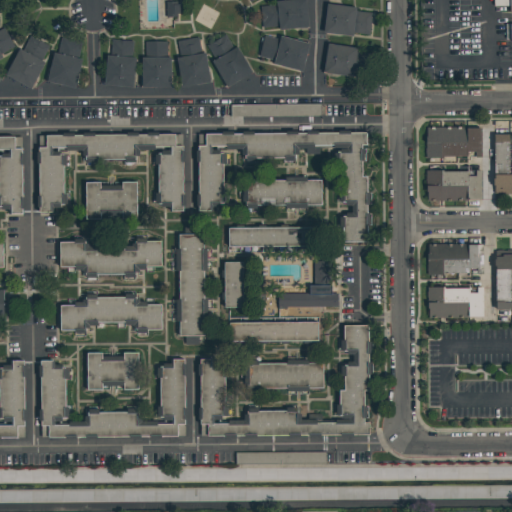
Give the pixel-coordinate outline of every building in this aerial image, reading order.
[(276,1),(285,0),(305,0),(308,27),(279,30),(278,26),(262,28),(260,6),(276,5),(276,1)] [(493,0),(511,0),(511,40),(510,41),(510,39),(505,39),(505,24),(510,24),(510,6),(494,6),(493,0)] [(166,1),(177,1),(177,4),(181,4),(181,13),(177,14),(177,17),(166,17),(166,1)] [(326,4),(356,7),(355,11),(372,13),(369,34),(353,32),(353,36),(323,33),(326,4)] [(0,29),(4,27),(14,47),(0,55),(2,58),(0,59),(0,29)] [(206,45),(225,34),(233,48),(236,46),(252,72),(227,87),(211,62),(215,60),(206,45)] [(258,56),(264,35),(279,39),(280,36),(309,43),(302,72),(273,64),(274,60),(258,56)] [(19,48),(22,50),(29,36),(49,46),(41,61),(44,62),(30,89),(5,75),(19,48)] [(53,52),(57,53),(60,37),(82,43),(78,58),(82,59),(74,88),(46,81),(53,52)] [(177,41),(198,37),(201,53),(205,52),(210,82),(181,87),(176,58),(179,57),(177,41)] [(111,39),(133,41),(132,57),(135,57),(133,87),(104,85),(106,55),(110,55),(111,39)] [(145,41),(167,41),(167,57),(171,57),(171,87),(141,87),(141,57),(145,57),(145,41)] [(328,43),(357,48),(356,51),(370,53),(367,75),(352,73),(352,76),(323,72),(328,43)] [(230,105),(321,104),(321,116),(230,117),(230,105)] [(481,157),(475,157),(475,152),(467,152),(467,156),(441,156),(441,158),(425,158),(425,137),(426,137),(426,127),(466,127),(466,128),(481,128),(481,157)] [(197,146),(205,145),(205,134),(221,133),(221,132),(233,132),(233,133),(241,133),(241,132),(254,132),(254,133),(285,133),(285,131),(297,131),(297,133),(304,133),(304,131),(318,131),(318,133),(333,132),(333,130),(350,130),(350,132),(366,132),(366,145),(361,145),(361,149),(363,149),(363,161),(361,161),(362,176),(366,176),(367,192),(368,192),(369,205),(366,205),(367,213),(369,213),(369,225),(367,225),(367,241),(342,242),(342,227),(339,227),(339,217),(342,217),(342,216),(345,216),(345,213),(351,212),(351,206),(345,206),(345,201),(339,201),(339,191),(342,191),(341,177),(337,177),(337,164),(332,164),(332,153),(336,153),(336,151),(340,151),(340,149),(346,149),(346,148),(332,148),(332,147),(319,147),(319,154),(305,154),(305,149),(298,149),(298,154),(295,154),(295,158),(294,158),(294,161),(284,161),(284,158),(255,158),(255,161),(245,162),(245,159),(244,159),(244,155),(241,155),(241,149),(226,149),(226,146),(211,146),(211,150),(218,149),(218,152),(222,152),(222,153),(225,153),(225,164),(223,164),(223,192),(226,192),(226,203),(223,203),(223,204),(219,204),(219,206),(211,206),(212,211),(198,211),(197,206),(196,206),(195,194),(198,194),(197,162),(195,162),(195,150),(197,150),(197,146)] [(182,146),(182,151),(185,150),(185,162),(182,162),(183,194),(185,194),(185,206),(183,206),(183,211),(169,212),(169,207),(161,207),(161,203),(155,203),(155,193),(158,193),(157,164),(154,164),(154,154),(157,154),(157,153),(161,153),(161,150),(168,150),(168,147),(154,147),(154,150),(139,150),(139,156),(135,156),(135,159),(134,159),(134,162),(125,162),(125,159),(96,160),(96,163),(86,163),(86,160),(85,160),(85,156),(82,156),(82,150),(66,151),(66,148),(52,148),(52,152),(60,152),(60,154),(63,154),(63,155),(66,155),(66,165),(63,165),(63,194),(66,194),(67,204),(63,204),(63,205),(59,205),(60,207),(53,207),(53,212),(38,212),(38,207),(36,207),(36,196),(38,196),(38,163),(36,163),(36,152),(38,152),(38,147),(45,147),(45,135),(62,135),(62,133),(73,133),(73,135),(83,135),(83,133),(94,133),(94,135),(126,134),(126,133),(137,133),(137,134),(147,134),(147,133),(158,132),(158,134),(175,134),(175,146),(182,146)] [(493,134),(510,134),(510,135),(511,135),(511,193),(494,194),(493,134)] [(0,136),(14,136),(14,148),(22,148),(22,153),(23,153),(24,165),(22,165),(22,197),(24,197),(24,209),(22,209),(22,214),(8,214),(8,209),(1,209),(1,207),(0,207),(0,156),(1,156),(1,153),(8,153),(8,149),(0,149),(0,136)] [(481,170),(481,200),(467,200),(427,201),(427,192),(426,192),(425,170),(443,170),(443,172),(468,172),(468,176),(475,176),(475,170),(481,170)] [(245,178),(256,177),(256,181),(284,180),(284,177),(306,177),(306,180),(321,179),(321,205),(307,205),(307,208),(285,208),(285,205),(256,206),(256,208),(246,209),(246,206),(245,206),(245,202),(241,202),(241,184),(245,184),(245,178)] [(136,182),(137,219),(121,219),(121,215),(100,215),(100,219),(85,219),(85,182),(100,182),(100,185),(121,185),(121,182),(136,182)] [(318,246),(228,247),(227,228),(318,227),(318,246)] [(178,235),(203,234),(203,249),(206,249),(206,271),(204,271),(204,299),(207,299),(207,319),(204,319),(204,336),(198,336),(198,344),(184,344),(184,336),(178,336),(178,321),(176,321),(176,299),(178,299),(178,271),(175,271),(175,249),(178,249),(178,235)] [(161,241),(161,266),(145,266),(145,269),(138,270),(138,272),(135,272),(135,277),(124,277),(124,274),(96,275),(96,278),(86,278),(86,273),(81,273),(81,270),(74,270),(74,267),(59,267),(59,242),(74,242),(74,244),(88,243),(88,246),(95,246),(95,249),(125,249),(125,246),(131,246),(131,243),(146,243),(146,241),(161,241)] [(482,245),(482,274),(476,274),(476,268),(469,269),(469,273),(444,273),(444,274),(441,274),(441,279),(436,279),(436,275),(427,275),(427,244),(467,243),(467,245),(482,245)] [(495,257),(502,257),(502,255),(511,254),(511,309),(496,310),(495,257)] [(313,259),(331,259),(331,284),(342,284),(342,295),(337,295),(338,306),(286,307),(286,309),(277,309),(277,293),(308,293),(308,284),(313,284),(313,259)] [(223,262),(242,262),(243,307),(224,307),(224,300),(221,300),(221,292),(223,292),(223,278),(221,278),(221,270),(223,270),(223,262)] [(483,317),(468,317),(468,318),(428,318),(428,308),(427,308),(427,287),(444,287),(444,288),(469,288),(469,293),(476,293),(476,287),(483,287),(483,317)] [(81,299),(87,299),(87,294),(96,294),(96,297),(124,297),(124,294),(134,293),(134,299),(139,299),(139,302),(146,302),(146,304),(161,304),(161,330),(147,330),(147,333),(136,333),(136,328),(132,328),(132,325),(125,325),(125,323),(97,323),(97,326),(89,326),(89,328),(85,328),(85,333),(74,333),(74,330),(60,331),(60,305),(74,305),(74,302),(82,302),(81,299)] [(228,323),(318,322),(318,341),(310,341),(310,344),(303,344),(303,341),(288,341),(288,344),(281,344),(281,341),(266,341),(266,344),(259,344),(259,341),(243,341),(243,344),(236,344),(236,341),(228,341),(228,323)] [(211,359),(211,368),(227,368),(227,377),(224,377),(224,406),(227,406),(227,416),(224,416),(224,417),(221,417),(221,420),(214,420),(214,424),(228,423),(228,420),(243,420),(243,414),(248,414),(248,413),(257,413),(257,411),(286,410),(286,412),(300,412),(300,420),(316,420),(316,423),(335,422),(335,420),(348,420),(348,419),(342,419),(342,416),(339,416),(339,415),(336,415),(335,405),(339,405),(338,390),(344,390),(343,376),(340,376),(340,366),(343,366),(343,365),(347,365),(347,362),(352,362),(352,354),(347,354),(347,351),(343,352),(343,350),(340,350),(340,340),(343,340),(343,326),(368,325),(368,342),(370,342),(370,354),(368,354),(368,362),(370,362),(371,374),(368,374),(368,390),(363,390),(363,406),(366,406),(366,418),(364,418),(364,422),(368,422),(369,435),(352,435),(352,433),(340,434),(340,435),(320,435),(320,433),(308,434),(308,435),(300,435),(300,434),(288,434),(288,435),(256,436),(256,435),(244,435),(244,436),(235,436),(235,435),(224,435),(224,436),(207,436),(207,424),(200,424),(200,419),(201,419),(201,407),(200,407),(199,375),(198,375),(198,364),(199,364),(199,359),(211,359)] [(86,353),(101,353),(101,356),(122,356),(122,352),(138,352),(138,389),(123,390),(123,386),(102,386),(102,390),(86,390),(86,353)] [(54,360),(54,365),(63,365),(63,367),(65,367),(65,368),(68,368),(68,378),(65,378),(65,407),(68,407),(68,417),(65,417),(65,419),(61,419),(61,421),(54,422),(54,425),(68,425),(68,422),(84,421),(84,416),(87,416),(87,412),(88,412),(88,406),(98,406),(99,412),(126,412),(126,406),(136,406),(136,412),(138,411),(139,416),(141,416),(141,422),(157,421),(157,424),(171,424),(170,420),(163,420),(163,418),(160,418),(160,416),(157,416),(156,406),(160,406),(159,377),(156,377),(156,368),(159,367),(159,366),(162,366),(162,364),(170,363),(170,359),(184,359),(184,364),(185,364),(186,375),(184,375),(185,408),(186,408),(186,419),(185,419),(185,424),(177,424),(177,436),(160,436),(160,438),(149,438),(149,436),(140,436),(140,439),(128,439),(128,437),(96,437),(96,439),(85,439),(85,437),(76,437),(76,439),(64,440),(64,437),(48,437),(48,426),(41,426),(41,421),(39,421),(39,410),(41,409),(40,377),(38,377),(38,365),(40,365),(40,360),(54,360)] [(0,425),(10,425),(10,422),(3,422),(3,419),(0,419),(0,368),(2,368),(2,365),(9,365),(9,361),(24,360),(24,366),(27,366),(27,377),(24,377),(24,409),(26,409),(26,421),(24,421),(24,426),(17,426),(17,438),(0,438),(0,425)] [(323,388),(308,388),(308,391),(286,392),(286,388),(258,389),(258,392),(248,392),(248,389),(246,389),(246,385),(244,385),(243,367),(246,367),(246,363),(248,363),(248,360),(258,360),(258,363),(286,363),(286,360),(307,360),(307,363),(315,363),(315,365),(322,365),(323,388)] [(326,464),(235,465),(235,452),(326,452),(326,464)]
